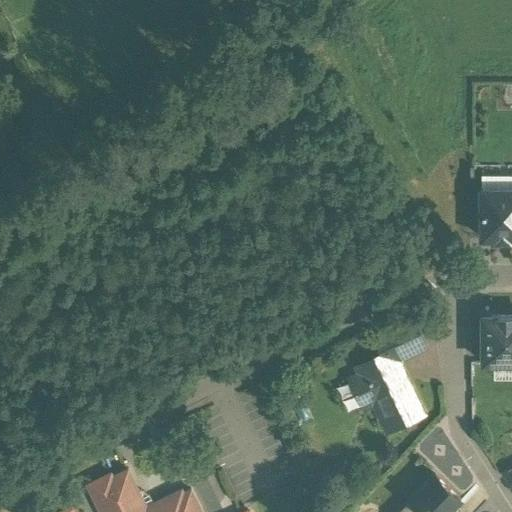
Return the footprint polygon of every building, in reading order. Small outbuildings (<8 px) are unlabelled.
[(511,241),(511,192),(482,193),(482,241),(511,241)] [(511,318),(490,319),(483,326),(483,364),(511,364),(511,318)] [(410,322),(375,338),(385,357),(393,354),(397,362),(423,349),(410,322)] [(385,357),(363,368),(366,374),(351,381),(364,408),(373,403),(384,426),(399,419),(402,425),(422,415),(397,362),(393,354),(385,357)] [(153,507),(146,511),(140,498),(128,473),(112,481),(110,477),(87,488),(98,511),(71,511),(69,511),(199,511),(191,494),(184,497),(182,493),(153,507)] [(451,511),(461,502),(435,477),(410,503),(419,511),(451,511)] [(149,500),(142,497),(140,498),(146,511),(153,507),(149,500)] [(419,511),(410,503),(401,511),(419,511)]
